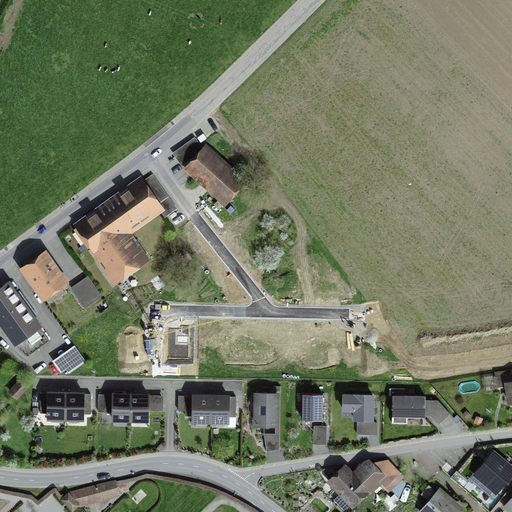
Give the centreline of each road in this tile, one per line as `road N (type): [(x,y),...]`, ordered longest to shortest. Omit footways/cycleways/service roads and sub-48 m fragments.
road 1 (residential): [(0,260),(185,125),(313,0)]
road 2 (unclassified): [(237,484),(250,473),(511,433)]
road 3 (tertiary): [(0,477),(169,463),(237,484)]
